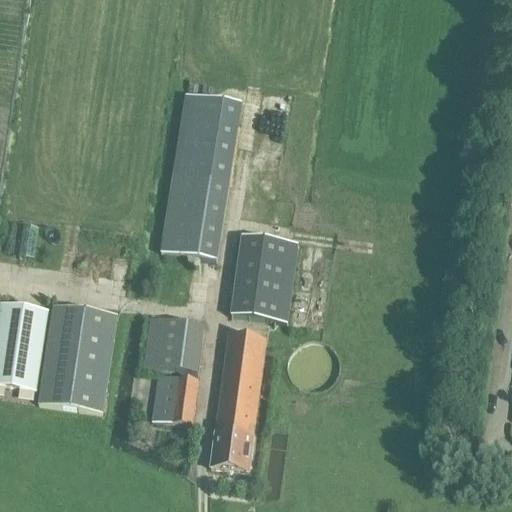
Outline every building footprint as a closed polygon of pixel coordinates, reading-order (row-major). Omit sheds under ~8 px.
[(230,186),(175,177),(162,257),(217,266),(230,186)] [(243,241),(231,321),(287,329),(298,249),(243,241)] [(0,313),(0,387),(37,393),(49,314),(1,307),(0,313)] [(40,409),(104,418),(118,319),(54,310),(40,409)] [(152,323),(145,371),(197,378),(204,331),(152,323)] [(211,471),(250,476),(267,345),(230,340),(217,437),(216,437),(211,471)] [(339,373),(339,368),(338,362),(336,357),(332,353),(328,349),(323,346),(318,345),(312,344),(306,345),(301,347),(296,350),(293,354),(290,359),(288,365),(287,370),(288,376),(289,381),(292,386),(296,390),(301,393),(306,395),(312,396),(317,396),(323,395),(328,392),(332,388),(335,384),(338,379),(339,373)] [(159,380),(153,424),(192,430),(198,385),(159,380)]
